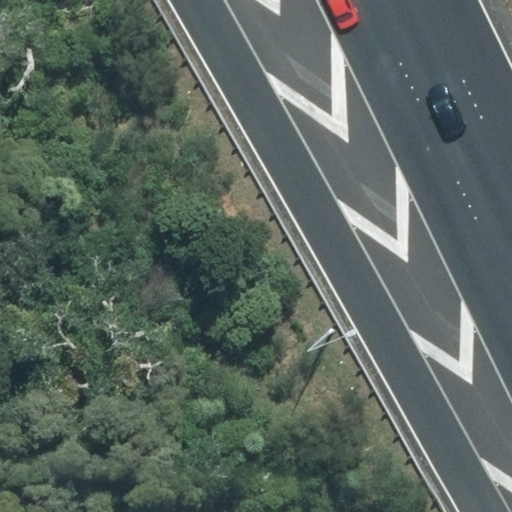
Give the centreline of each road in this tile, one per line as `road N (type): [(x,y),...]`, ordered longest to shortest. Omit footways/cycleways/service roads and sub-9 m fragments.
road 1 (motorway): [(475,511),(191,0)]
road 2 (motorway): [(511,178),(426,0)]
